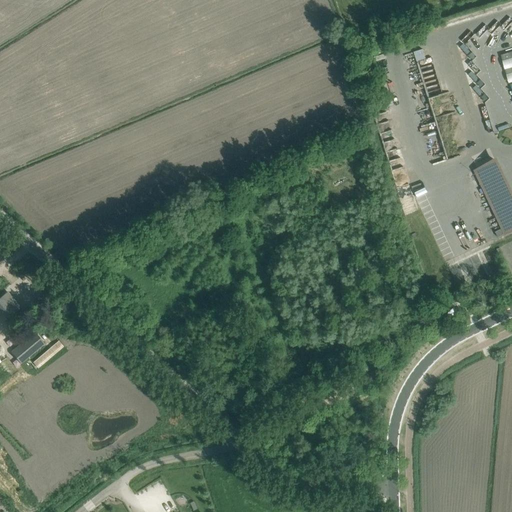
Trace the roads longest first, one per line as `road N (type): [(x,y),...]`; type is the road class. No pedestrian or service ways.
road 1 (unclassified): [(239,436),(0,217)]
road 2 (tertiary): [(392,484),(392,428),(413,368),(431,350),(511,310)]
road 3 (unclassified): [(73,511),(130,465),(239,436)]
road 4 (unclassified): [(392,484),(287,472),(239,436)]
road 5 (unclassified): [(239,436),(361,385)]
